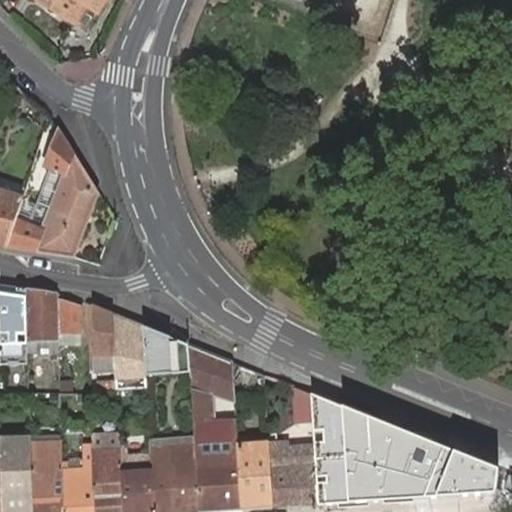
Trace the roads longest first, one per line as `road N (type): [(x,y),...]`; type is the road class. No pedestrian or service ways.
road 1 (residential): [(508,433),(300,346),(228,307),(181,264)]
road 2 (residential): [(0,269),(108,286),(181,264)]
road 3 (residential): [(138,112),(48,81),(0,32)]
road 4 (residential): [(181,264),(158,222),(138,112)]
